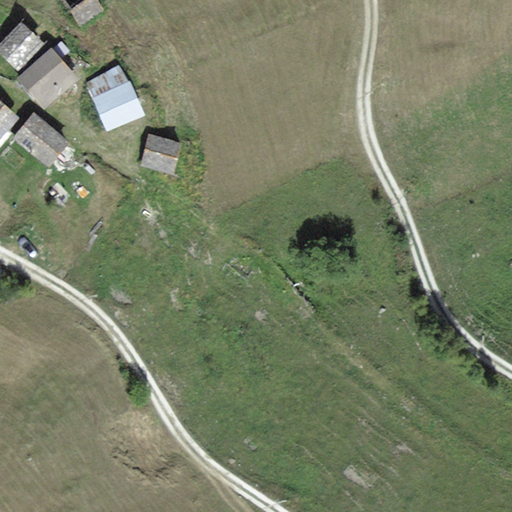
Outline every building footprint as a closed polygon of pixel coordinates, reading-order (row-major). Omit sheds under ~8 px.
[(58,0),(77,30),(105,14),(96,0),(58,0)] [(50,47),(26,24),(0,51),(0,55),(21,76),(50,47)] [(83,81),(56,52),(23,82),(50,111),(83,81)] [(146,122),(123,69),(86,84),(109,138),(146,122)] [(0,147),(22,124),(0,103),(0,147)] [(71,147),(33,119),(14,144),(51,172),(71,147)] [(185,145),(150,137),(143,171),(178,178),(185,145)]
